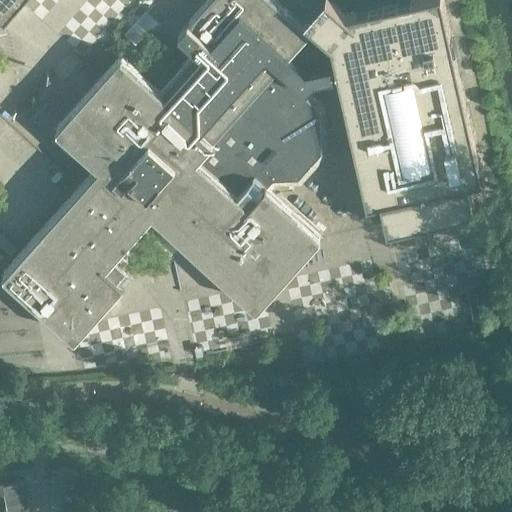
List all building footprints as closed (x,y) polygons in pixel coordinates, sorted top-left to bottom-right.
[(78,145),(66,157),(68,172),(79,183),(4,268),(4,272),(73,334),(76,334),(125,279),(124,278),(133,267),(116,251),(152,211),(254,303),(258,303),(320,233),(320,232),(271,187),(275,182),(300,182),(327,151),(324,103),(306,87),(279,63),(290,52),(309,30),(308,30),(308,28),(277,0),(204,0),(186,21),(187,22),(178,32),(195,48),(159,87),(119,51),(55,125),(78,145)] [(444,0),(396,0),(343,12),(339,8),(323,26),(330,33),(336,60),(305,66),(290,52),(279,63),(306,87),(316,77),(339,72),(368,200),(382,197),(388,226),(475,206),(469,178),(483,175),(444,0)] [(143,15),(127,27),(137,39),(152,27),(143,15)] [(25,480),(1,484),(3,493),(3,496),(27,492),(25,480)] [(27,492),(3,496),(6,508),(29,503),(27,492)] [(30,511),(29,503),(6,508),(6,511),(30,511)]
